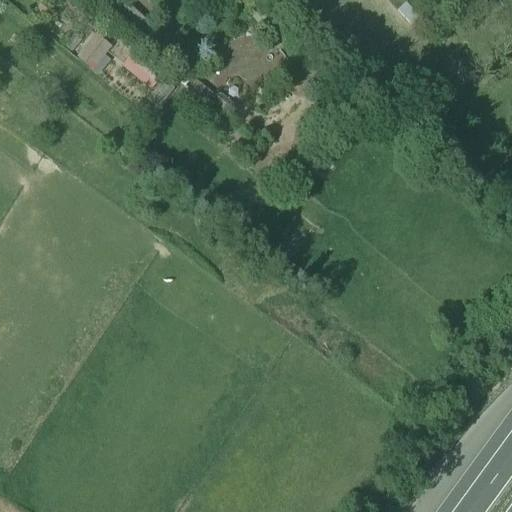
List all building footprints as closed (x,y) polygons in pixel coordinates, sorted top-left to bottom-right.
[(272,0),(250,0),(242,7),(271,40),(292,22),(272,0)] [(37,10),(45,18),(54,9),(45,1),(37,10)] [(397,10),(410,26),(420,18),(407,2),(397,10)] [(115,14),(142,36),(147,40),(156,30),(151,25),(125,3),(115,14)] [(97,33),(76,59),(91,72),(112,46),(97,33)] [(287,39),(277,48),(288,62),(299,53),(287,39)] [(137,53),(129,62),(157,85),(164,75),(137,53)] [(185,88),(189,83),(181,76),(177,81),(185,88)] [(186,90),(205,105),(213,95),(195,80),(186,90)] [(325,95),(336,107),(348,96),(337,83),(325,95)] [(235,107),(221,95),(213,105),(227,117),(235,107)] [(354,133),(370,114),(358,104),(343,123),(354,133)] [(245,119),(236,111),(232,116),(241,124),(245,119)] [(263,135),(251,123),(245,130),(257,142),(263,135)] [(242,142),(237,148),(250,159),(255,153),(242,142)] [(324,178),(330,171),(331,169),(322,161),(315,170),(324,178)]
